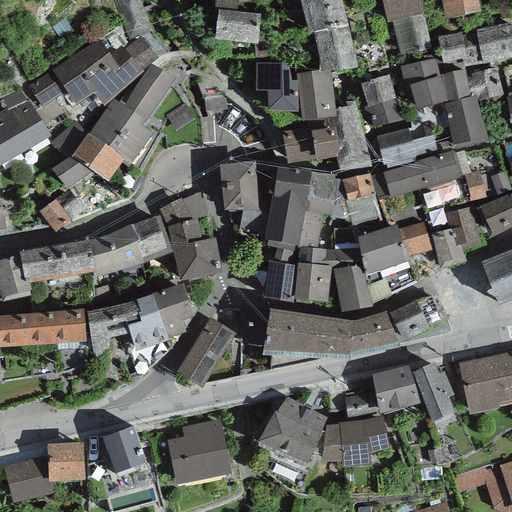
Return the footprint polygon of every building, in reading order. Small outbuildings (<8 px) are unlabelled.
[(139,0),(113,0),(126,42),(150,34),(139,0)] [(361,0),(297,0),(308,42),(314,42),(349,35),(341,5),(361,0)] [(421,0),(380,0),(387,30),(389,29),(393,45),(396,45),(400,60),(431,53),(421,0)] [(475,0),(440,0),(445,25),(480,18),(475,0)] [(277,69),(280,35),(259,34),(260,18),(238,17),(238,2),(215,1),(214,17),(217,17),(214,46),(254,50),(253,68),(277,69)] [(511,29),(474,36),(481,68),(483,70),(511,62),(511,29)] [(349,35),(314,42),(321,76),(331,77),(341,78),(356,73),(349,35)] [(481,68),(474,36),(438,41),(442,68),(461,64),(462,71),(481,68)] [(158,62),(140,40),(109,58),(99,40),(29,87),(42,108),(65,94),(75,112),(91,99),(103,112),(113,103),(143,79),(142,76),(151,68),(158,62)] [(435,62),(400,70),(408,114),(414,113),(415,116),(444,109),(439,78),(435,62)] [(176,86),(151,68),(123,111),(145,127),(176,86)] [(297,119),(296,87),(290,85),(288,69),(277,69),(253,68),(253,97),(265,97),(267,118),(297,119)] [(472,83),(467,85),(470,103),(475,102),(477,109),(503,102),(496,70),(471,76),(472,83)] [(465,72),(439,78),(444,109),(470,103),(467,85),(465,72)] [(336,123),(335,116),(331,77),(321,76),(296,79),(296,87),(302,129),(319,128),(332,125),(336,123)] [(389,79),(360,88),(376,138),(404,129),(389,79)] [(0,171),(51,141),(28,98),(25,100),(20,90),(0,101),(0,171)] [(444,109),(453,152),(487,146),(477,109),(475,102),(470,103),(444,109)] [(123,111),(113,103),(88,139),(124,166),(131,170),(153,141),(141,133),(145,127),(123,111)] [(339,166),(339,178),(371,173),(355,109),(335,116),(336,123),(332,125),(331,136),(335,136),(339,166)] [(107,190),(124,166),(88,139),(75,124),(50,145),(71,162),(51,173),(66,194),(90,178),(107,190)] [(377,142),(383,170),(415,162),(414,159),(435,152),(427,129),(377,142)] [(305,134),(282,137),(286,168),(314,164),(312,150),(308,150),(305,134)] [(312,150),(314,164),(315,170),(339,166),(335,136),(331,136),(311,139),(312,150)] [(511,144),(503,145),(511,175),(511,178),(511,144)] [(418,167),(425,195),(462,184),(454,156),(418,167)] [(425,195),(418,167),(382,177),(390,205),(425,195)] [(254,168),(219,170),(222,218),(242,217),(257,216),(256,203),(254,168)] [(266,253),(276,254),(273,268),(295,272),(296,269),(324,273),(328,252),(319,252),(322,220),(305,218),(311,178),(276,174),(272,207),(268,240),(266,253)] [(489,181),(498,205),(511,198),(511,189),(507,174),(489,181)] [(479,176),(463,180),(470,205),(486,202),(479,176)] [(341,184),(311,178),(305,218),(322,220),(330,221),(329,224),(351,226),(351,230),(381,221),(369,179),(341,184)] [(118,198),(110,191),(100,202),(108,209),(118,198)] [(511,198),(498,205),(476,215),(490,244),(511,233),(511,198)] [(56,203),(39,216),(55,237),(68,227),(66,225),(82,213),(75,202),(62,212),(56,203)] [(159,214),(166,231),(193,225),(181,203),(159,214)] [(272,207),(256,203),(257,216),(242,217),(239,231),(268,240),(272,207)] [(471,210),(444,217),(448,234),(431,239),(440,275),(465,269),(462,254),(480,250),(471,210)] [(159,220),(131,229),(143,269),(171,259),(159,220)] [(193,225),(166,231),(181,286),(221,280),(214,245),(203,247),(197,224),(193,225)] [(423,226),(398,234),(408,264),(432,255),(423,226)] [(131,229),(88,244),(93,280),(94,284),(143,269),(131,229)] [(398,234),(397,231),(356,244),(369,282),(409,268),(408,264),(398,234)] [(18,255),(18,259),(24,291),(28,290),(93,280),(88,244),(18,255)] [(511,256),(482,269),(498,311),(511,305),(511,256)] [(18,259),(0,263),(0,301),(2,308),(30,302),(28,290),(24,291),(18,259)] [(273,268),(269,267),(262,305),(293,309),(294,306),(327,309),(331,274),(324,273),(296,269),(295,272),(273,268)] [(361,272),(333,275),(341,319),(373,314),(361,272)] [(194,325),(182,289),(152,300),(152,302),(167,345),(185,340),(181,328),(194,325)] [(433,296),(389,316),(403,347),(447,326),(433,296)] [(167,345),(152,302),(136,307),(140,329),(128,333),(129,339),(134,357),(168,348),(167,345)] [(140,329),(136,307),(86,320),(92,357),(109,354),(108,344),(129,339),(128,333),(140,329)] [(270,313),(246,311),(241,350),(264,353),(263,359),(350,363),(350,360),(398,351),(386,318),(352,328),(270,317),(270,313)] [(0,321),(0,353),(86,348),(83,316),(0,321)] [(236,338),(209,322),(176,377),(202,393),(236,338)] [(400,354),(398,351),(350,360),(350,363),(263,359),(262,364),(349,369),(350,365),(400,354)] [(511,355),(458,367),(469,420),(500,413),(499,410),(511,407),(511,355)] [(415,377),(433,368),(431,366),(414,375),(415,377)] [(415,377),(412,378),(431,431),(454,422),(448,405),(453,402),(443,378),(438,380),(434,367),(433,368),(415,377)] [(419,409),(408,370),(371,379),(379,420),(419,409)] [(328,421),(285,401),(256,451),(307,473),(328,421)] [(370,459),(388,455),(382,421),(377,422),(374,407),(346,413),(348,426),(338,427),(339,429),(326,430),(321,468),(341,468),(342,474),(371,471),(370,459)] [(231,481),(220,423),(180,430),(182,441),(167,444),(176,491),(231,481)] [(132,432),(103,441),(115,481),(146,472),(132,432)] [(84,448),(48,448),(47,481),(47,489),(53,489),(84,487),(84,448)] [(55,499),(53,489),(47,489),(47,481),(44,480),(39,459),(2,469),(13,511),(55,499)] [(511,511),(511,466),(498,471),(497,468),(485,472),(482,473),(486,487),(493,510),(495,511),(511,511)] [(482,473),(485,472),(485,470),(453,479),(458,495),(486,487),(482,473)]
